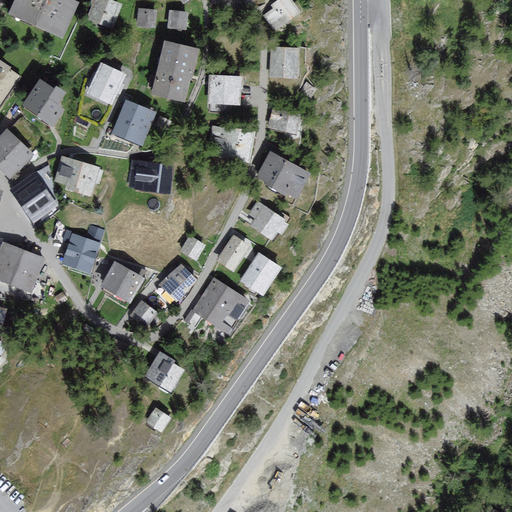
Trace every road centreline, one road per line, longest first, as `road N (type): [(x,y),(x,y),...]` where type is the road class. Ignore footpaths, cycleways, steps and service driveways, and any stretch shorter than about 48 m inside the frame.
road 1 (residential): [(4,196),(86,311),(124,337),(150,340),(182,307),(253,188),(265,136),(267,40),(250,0)]
road 2 (secondary): [(358,0),(359,167),(346,222),(321,272),(211,429),(128,511)]
